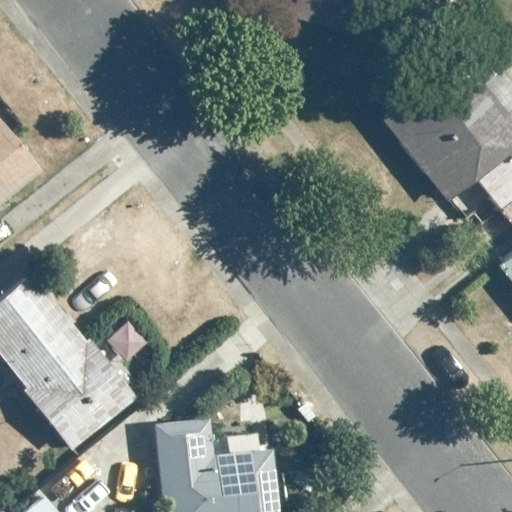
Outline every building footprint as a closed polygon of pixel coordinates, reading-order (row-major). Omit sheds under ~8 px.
[(511,50),(478,0),(456,0),(379,52),(441,145),(511,97),(511,50)] [(0,71),(0,148),(38,118),(0,71)] [(511,185),(491,201),(511,227),(511,185)] [(0,239),(0,305),(69,387),(129,337),(28,217),(0,239)] [(300,511),(281,348),(147,364),(164,511),(300,511)] [(50,511),(35,492),(9,511),(50,511)]
